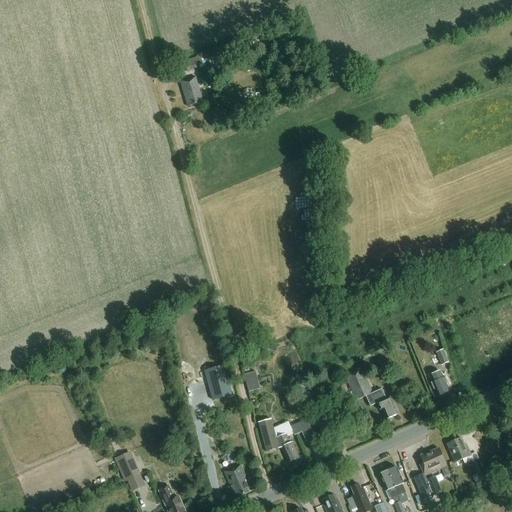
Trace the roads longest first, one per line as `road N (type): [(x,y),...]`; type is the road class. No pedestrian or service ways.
road 1 (track): [(272,495),(146,0)]
road 2 (tertiary): [(234,511),(511,390)]
